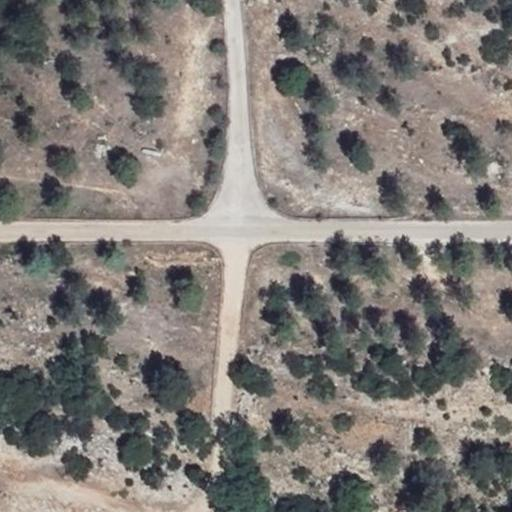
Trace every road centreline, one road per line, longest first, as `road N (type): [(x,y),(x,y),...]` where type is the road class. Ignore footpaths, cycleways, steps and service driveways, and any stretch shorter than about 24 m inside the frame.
road 1 (track): [(239,231),(212,476),(221,511)]
road 2 (unclassified): [(239,231),(511,231)]
road 3 (unclassified): [(0,230),(239,231)]
road 4 (unclassified): [(232,0),(239,231)]
